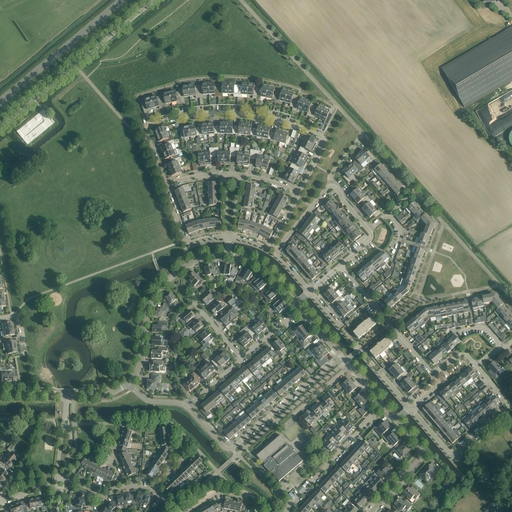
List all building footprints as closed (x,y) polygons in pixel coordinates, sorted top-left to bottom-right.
[(465,107),(511,79),(511,28),(442,69),(465,107)] [(209,94),(208,82),(203,82),(203,84),(202,84),(202,87),(199,87),(200,98),(203,98),(203,95),(209,94)] [(213,82),(208,82),(209,94),(215,94),(215,97),(219,97),(218,86),(215,86),(214,83),(213,83),(213,82)] [(228,94),(228,82),(223,82),(223,83),(222,83),(222,86),(218,86),(219,97),(222,97),(222,94),(228,94)] [(234,82),(228,82),(228,94),(234,94),(234,97),(238,97),(238,86),(235,86),(235,83),(233,83),(234,82)] [(247,95),(249,83),(244,82),(243,84),(242,84),(242,87),(238,86),(238,97),(241,97),(242,95),(247,95)] [(193,83),(188,84),(190,97),(196,96),(196,98),(200,98),(199,87),(195,88),(194,85),(193,85),(193,83)] [(254,83),(249,83),(247,95),(253,96),(253,99),(256,99),(258,89),(254,88),(255,85),(253,85),(254,83)] [(190,97),(188,84),(183,85),(183,87),(182,87),(183,90),(179,90),(179,93),(181,104),(185,103),(184,97),(190,97)] [(266,98),(269,86),(264,85),(263,87),(262,86),(262,89),(258,89),(256,99),(260,100),(261,97),(266,98)] [(274,87),(269,86),(266,98),(272,99),(272,102),(275,103),(278,92),(274,91),(274,89),(273,88),(274,87)] [(285,102),(288,91),(283,89),(283,91),(282,90),(281,93),(278,92),(275,103),(279,104),(279,101),(285,102)] [(174,90),(169,91),(172,103),(177,102),(178,104),(181,104),(179,93),(176,94),(175,91),(174,91),(174,90)] [(172,103),(169,91),(164,92),(164,94),(163,94),(164,97),(160,98),(163,108),(167,107),(166,104),(172,103)] [(293,92),(288,91),(285,102),(291,104),(290,107),(293,108),(296,100),(297,98),(293,96),(294,94),(293,93),(293,92)] [(489,136),(511,125),(511,99),(509,94),(476,109),(489,136)] [(154,95),(150,96),(153,108),(159,106),(160,109),(163,108),(160,98),(157,99),(156,96),(155,96),(154,95)] [(148,110),(153,108),(150,96),(145,98),(145,100),(144,100),(145,103),(141,104),(145,114),(149,113),(148,110)] [(303,111),(307,100),(302,98),(301,99),(300,99),(299,101),(296,100),(293,108),(292,111),(296,112),(297,109),(303,111)] [(311,101),(307,100),(303,111),(308,113),(307,116),(310,117),(314,107),(311,106),(312,103),(311,103),(311,101)] [(314,116),(320,118),(325,107),(321,105),(320,107),(319,106),(318,109),(314,107),(310,117),(313,119),(314,116)] [(330,109),(325,107),(320,118),(325,121),(324,123),(327,125),(332,116),(329,114),(330,111),(329,111),(330,109)] [(201,127),(198,128),(199,135),(202,135),(208,135),(207,122),(203,123),(203,124),(201,124),(201,127)] [(211,122),(207,122),(208,135),(214,134),(217,134),(217,126),(214,126),(214,123),(211,124),(211,122)] [(220,126),(217,126),(217,134),(220,134),(226,134),(226,122),(222,122),(222,123),(220,123),(220,126)] [(230,122),(226,122),(226,134),(232,134),(235,134),(236,127),(233,126),(233,123),(230,123),(230,122)] [(238,135),(244,135),(246,123),(242,122),(241,124),(239,124),(239,127),(236,127),(235,134),(238,134),(238,135)] [(250,123),(246,123),(244,135),(250,136),(253,136),(254,129),(251,128),(252,125),(249,125),(250,123)] [(192,124),(188,125),(190,137),(197,136),(196,136),(199,135),(198,128),(195,128),(195,125),(192,126),(192,124)] [(184,138),(190,137),(188,125),(184,125),(185,127),(182,128),(183,130),(180,131),(181,138),(184,138)] [(258,129),(254,129),(253,136),(256,137),(262,138),(265,126),(261,125),(260,127),(258,126),(258,129)] [(268,127),(265,126),(262,138),(268,139),(271,140),(273,132),(270,132),(270,129),(268,128),(268,127)] [(155,132),(153,133),(155,137),(167,133),(164,127),(154,131),(155,132)] [(276,133),(273,132),(271,140),(274,141),(279,142),(283,131),(279,129),(279,131),(277,130),(276,133)] [(287,132),(283,131),(279,142),(285,144),(288,145),(291,138),(288,137),(289,134),(286,133),(287,132)] [(167,133),(155,137),(157,142),(158,141),(159,143),(164,140),(165,140),(166,143),(165,143),(174,140),(172,135),(170,136),(169,132),(167,133)] [(307,136),(304,141),(315,147),(317,144),(315,143),(316,141),(307,136)] [(161,149),(160,150),(161,154),(173,150),(171,145),(175,143),(174,140),(165,143),(167,143),(168,145),(161,148),(161,149)] [(301,147),(300,150),(306,153),(308,150),(310,152),(311,150),(313,151),(315,147),(304,141),(301,147)] [(210,153),(204,153),(205,166),(210,165),(210,163),(211,163),(210,156),(214,156),(214,148),(209,149),(210,153)] [(218,148),(214,148),(214,156),(218,156),(218,163),(219,163),(219,164),(224,165),(224,152),(218,152),(218,148)] [(224,152),(224,165),(229,165),(229,163),(230,163),(230,156),(234,156),(234,148),(230,148),(230,152),(224,152)] [(234,148),(234,156),(238,156),(237,163),(238,163),(238,165),(243,166),(244,153),(239,153),(239,149),(234,148)] [(173,150),(161,154),(163,159),(165,159),(165,160),(171,158),(172,157),(173,160),(172,160),(180,157),(179,154),(178,154),(176,149),(173,150)] [(198,150),(193,151),(194,154),(194,158),(198,157),(199,165),(200,165),(200,166),(205,166),(204,153),(198,154),(198,150)] [(244,153),(243,166),(248,166),(248,165),(249,165),(250,159),(250,158),(254,158),(255,151),(252,150),(251,150),(250,154),(249,154),(249,151),(245,151),(244,153)] [(298,152),(295,158),(306,163),(308,160),(307,159),(308,157),(305,156),(306,153),(300,150),(298,152)] [(358,153),(359,154),(366,161),(368,164),(372,160),(373,160),(374,160),(376,159),(374,156),(374,157),(368,151),(366,153),(363,150),(362,151),(361,150),(358,153)] [(255,151),(254,158),(257,159),(256,166),(257,166),(256,168),(261,169),(264,157),(258,156),(259,152),(255,151)] [(355,156),(356,157),(355,158),(359,163),(357,165),(361,170),(364,168),(364,169),(364,168),(361,165),(366,161),(359,154),(358,153),(355,156)] [(264,157),(261,169),(266,170),(267,169),(268,169),(269,163),(269,162),(273,163),(274,160),(275,156),(271,155),(270,157),(265,156),(264,157)] [(168,166),(166,167),(168,172),(180,167),(182,166),(180,162),(182,161),(180,157),(172,160),(173,160),(174,163),(167,165),(168,166)] [(292,163),(291,166),(298,169),(299,167),(302,168),(303,166),(304,167),(306,163),(295,158),(292,163)] [(346,167),(347,168),(353,175),(356,173),(358,174),(360,173),(359,172),(361,170),(357,165),(357,166),(355,168),(351,164),(350,165),(349,164),(346,167)] [(374,170),(378,174),(385,168),(384,167),(384,168),(380,164),(374,170)] [(290,168),(287,174),(298,180),(299,176),(298,175),(299,173),(296,172),(298,169),(291,166),(290,168)] [(180,167),(168,172),(170,176),(171,176),(172,177),(182,173),(180,167)] [(353,175),(347,168),(346,167),(343,169),(344,170),(342,172),(346,176),(344,178),(348,183),(348,182),(350,180),(351,181),(349,179),(353,175)] [(385,168),(378,174),(382,178),(388,173),(385,170),(386,169),(385,168)] [(382,178),(386,183),(393,176),(392,175),(391,176),(388,173),(382,178)] [(298,180),(287,174),(284,179),(293,184),(294,182),(296,183),(298,180)] [(393,176),(386,183),(390,187),(396,181),(393,178),(394,177),(393,176)] [(390,187),(393,191),(400,185),(400,184),(399,185),(396,181),(390,187)] [(354,200),(361,193),(363,192),(357,185),(352,189),(354,192),(350,195),(354,200)] [(400,185),(393,191),(397,195),(404,190),(401,186),(400,185)] [(175,191),(177,197),(185,193),(183,188),(175,191)] [(177,197),(179,202),(187,199),(185,193),(177,197)] [(361,193),(354,200),(358,204),(362,201),(364,203),(371,197),(369,195),(365,198),(361,193)] [(288,198),(281,194),(278,199),(286,203),(288,198)] [(366,213),(367,212),(373,207),(369,203),(373,199),(371,197),(364,203),(366,205),(362,209),(366,213)] [(179,202),(181,207),(189,204),(187,199),(179,202)] [(283,208),(286,203),(278,199),(275,204),(283,208)] [(327,204),(326,203),(321,207),(324,211),(326,209),(328,211),(335,205),(331,201),(327,204)] [(408,208),(406,209),(410,214),(412,212),(419,206),(418,205),(417,206),(414,202),(413,203),(408,207),(408,208)] [(181,207),(183,213),(191,209),(189,204),(181,207)] [(283,208),(275,204),(273,209),(280,213),(283,208)] [(339,209),(335,205),(328,211),(332,215),(339,209)] [(419,206),(412,212),(415,216),(422,211),(419,207),(420,207),(419,206)] [(376,217),(381,213),(381,212),(379,210),(377,212),(373,207),(367,212),(366,213),(370,218),(374,214),(376,217)] [(277,219),(280,213),(273,209),(270,214),(277,219)] [(339,209),(332,215),(336,219),(342,214),(339,209)] [(318,210),(314,213),(320,218),(322,216),(318,210)] [(415,216),(413,218),(417,222),(419,221),(426,214),(425,214),(422,211),(415,216)] [(337,226),(346,218),(345,216),(343,213),(343,214),(342,214),(336,219),(333,221),(337,226)] [(426,214),(419,221),(421,219),(424,223),(429,218),(428,216),(426,215),(426,214)] [(313,215),(310,219),(317,225),(320,220),(313,215)] [(346,218),(337,226),(341,230),(343,228),(350,222),(346,218)] [(310,219),(306,224),(313,229),(315,231),(319,227),(317,225),(310,219)] [(194,232),(199,230),(197,222),(191,224),(194,232)] [(350,222),(343,228),(341,230),(344,234),(347,232),(353,227),(350,222)] [(189,234),(194,232),(191,224),(186,226),(189,234)] [(254,232),(259,234),(263,226),(257,224),(254,232)] [(306,224),(303,228),(309,234),(313,229),(306,224)] [(268,229),(263,226),(259,234),(264,237),(268,229)] [(353,227),(347,232),(351,237),(357,231),(353,227)] [(303,228),(299,233),(306,238),(307,240),(311,235),(309,234),(303,228)] [(273,232),(268,229),(264,237),(269,239),(273,232)] [(357,231),(351,237),(354,241),(361,235),(359,234),(360,233),(358,230),(357,231)] [(422,233),(420,239),(428,242),(429,240),(428,240),(429,236),(430,236),(429,236),(424,234),(422,233)] [(420,239),(418,244),(425,247),(427,243),(428,243),(428,242),(420,239)] [(296,249),(295,247),(297,245),(293,240),(288,244),(290,246),(286,250),(288,252),(287,253),(289,255),(296,249)] [(341,253),(345,249),(338,241),(334,245),(335,246),(341,253)] [(337,256),(341,253),(335,246),(331,250),(337,256)] [(416,248),(414,253),(422,256),(424,250),(419,249),(416,248)] [(296,249),(289,255),(293,259),(302,251),(301,249),(298,251),(296,249)] [(331,250),(327,253),(332,260),(337,256),(331,250)] [(302,251),(293,259),(297,263),(306,255),(302,251)] [(332,260),(327,253),(325,251),(320,255),(328,264),(332,260)] [(383,251),(378,255),(384,262),(388,258),(386,256),(384,253),(383,252),(383,251)] [(411,252),(409,257),(412,259),(420,261),(422,256),(414,253),(411,252)] [(306,255),(297,263),(301,267),(307,262),(310,259),(306,255)] [(378,255),(374,259),(381,267),(381,268),(382,268),(386,264),(384,262),(378,255)] [(374,259),(370,263),(375,269),(377,271),(381,267),(374,259)] [(412,259),(410,264),(418,267),(420,261),(412,259)] [(301,267),(304,272),(311,266),(307,262),(301,267)] [(304,272),(308,276),(315,270),(318,268),(314,263),(311,266),(304,272)] [(370,263),(365,266),(371,273),(375,269),(370,263)] [(405,267),(405,268),(409,269),(417,272),(418,267),(410,264),(409,267),(405,267)] [(234,279),(236,275),(238,271),(233,269),(231,269),(231,266),(225,265),(224,275),(229,276),(229,278),(234,279)] [(214,277),(220,275),(218,267),(212,268),(212,266),(205,267),(207,276),(213,275),(214,277)] [(365,266),(361,270),(366,277),(369,279),(373,276),(371,273),(365,266)] [(405,268),(403,273),(407,275),(415,277),(417,272),(409,269),(405,268)] [(239,272),(237,279),(240,281),(242,278),(247,281),(249,277),(250,277),(250,276),(250,275),(252,273),(247,269),(243,274),(239,272)] [(315,270),(308,276),(312,280),(321,272),(319,270),(316,272),(315,270)] [(361,270),(356,274),(357,275),(358,276),(362,280),(364,283),(369,279),(366,277),(361,270)] [(200,274),(197,276),(194,273),(189,277),(191,279),(189,280),(191,283),(193,286),(193,285),(194,286),(198,282),(200,284),(205,280),(203,278),(200,274)] [(403,273),(401,279),(402,279),(406,281),(412,283),(413,283),(415,277),(407,275),(403,273)] [(260,290),(263,288),(267,285),(261,278),(257,281),(255,278),(249,283),(254,288),(256,286),(260,290)] [(402,279),(400,285),(404,287),(409,291),(412,283),(406,281),(402,279)] [(324,295),(328,299),(336,293),(332,289),(334,287),(331,285),(326,289),(328,291),(324,295)] [(397,291),(400,294),(403,298),(403,297),(402,297),(409,291),(404,287),(398,292),(397,291)] [(206,305),(210,302),(214,299),(210,294),(212,292),(209,289),(202,295),(204,297),(201,299),(206,305)] [(277,295),(272,289),(269,291),(267,289),(263,292),(261,294),(266,300),(265,300),(268,304),(272,301),(271,300),(277,295)] [(395,289),(391,293),(398,301),(403,298),(400,294),(397,291),(395,289)] [(336,300),(338,303),(343,298),(341,296),(342,295),(338,291),(336,293),(328,299),(332,304),(336,300)] [(164,302),(168,306),(170,309),(171,308),(175,305),(173,302),(176,300),(170,293),(165,298),(167,300),(164,302)] [(391,293),(387,297),(389,298),(394,305),(398,301),(391,293)] [(491,296),(487,296),(489,303),(492,302),(495,296),(495,294),(493,294),(490,295),(491,296)] [(230,305),(235,301),(231,297),(226,301),(230,305)] [(344,298),(343,298),(338,303),(340,305),(336,309),(340,313),(350,304),(344,298)] [(389,298),(384,302),(388,307),(390,309),(394,305),(389,298)] [(215,315),(219,312),(223,308),(219,303),(222,301),(219,299),(216,301),(217,303),(210,309),(215,315)] [(287,307),(282,300),(281,300),(279,302),(277,299),(270,305),(272,307),(273,307),(273,306),(275,308),(274,309),(274,310),(275,312),(277,312),(278,311),(279,313),(287,307)] [(500,301),(495,305),(498,309),(496,311),(503,305),(503,304),(502,303),(500,301)] [(161,311),(160,311),(158,310),(155,316),(161,318),(163,316),(165,317),(169,309),(164,303),(161,311)] [(349,318),(350,316),(352,314),(354,313),(356,311),(350,304),(340,313),(344,318),(347,315),(349,318)] [(496,311),(494,312),(498,317),(506,310),(503,306),(504,305),(503,305),(496,311)] [(222,315),(221,315),(222,316),(219,318),(219,320),(220,321),(222,321),(224,324),(228,320),(230,322),(234,319),(236,317),(239,314),(232,307),(222,315)] [(425,310),(429,319),(435,317),(434,308),(425,310)] [(176,317),(176,322),(182,317),(187,323),(195,316),(190,310),(184,315),(182,312),(178,315),(176,317)] [(418,315),(425,324),(423,320),(425,323),(430,319),(429,319),(425,310),(418,315)] [(506,310),(498,317),(502,321),(511,313),(510,312),(509,313),(506,310)] [(502,321),(500,322),(504,326),(507,324),(511,319),(511,316),(511,315),(511,314),(511,313),(502,321)] [(255,324),(262,332),(267,328),(265,325),(267,324),(260,315),(257,318),(259,321),(255,324)] [(413,319),(419,325),(421,327),(425,324),(418,315),(413,319)] [(374,324),(375,323),(370,318),(366,321),(371,327),(372,328),(375,326),(374,324)] [(419,325),(413,319),(409,322),(415,329),(419,325)] [(188,324),(186,326),(190,330),(193,328),(196,331),(203,326),(202,324),(198,320),(194,324),(192,321),(188,324)] [(4,331),(14,329),(13,323),(12,323),(8,324),(7,324),(6,321),(0,322),(0,324),(0,323),(0,329),(1,329),(2,331),(4,331)] [(368,331),(372,328),(371,327),(366,321),(361,325),(368,332),(369,332),(368,331)] [(413,332),(412,331),(415,329),(409,322),(409,323),(408,322),(406,324),(406,325),(405,326),(411,334),(413,332)] [(167,323),(165,323),(160,323),(160,326),(153,326),(153,329),(153,333),(162,333),(162,330),(164,330),(164,329),(166,329),(167,323)] [(258,335),(262,332),(255,324),(251,328),(248,325),(246,327),(253,335),(256,333),(257,335),(258,335)] [(290,331),(293,335),(294,337),(297,334),(299,337),(307,330),(303,325),(300,328),(297,325),(290,331)] [(367,333),(368,332),(361,325),(357,329),(363,336),(366,333),(367,333)] [(251,337),(253,335),(246,327),(239,332),(242,335),(249,343),(253,339),(251,337)] [(15,335),(14,329),(4,331),(5,336),(2,336),(3,340),(9,339),(9,336),(11,336),(14,335),(15,335)] [(357,329),(353,333),(358,338),(359,337),(360,338),(363,336),(357,329)] [(206,330),(203,333),(199,336),(203,341),(201,343),(204,346),(208,342),(210,341),(209,341),(211,339),(209,337),(211,335),(206,330)] [(307,330),(299,337),(296,339),(303,348),(311,341),(309,338),(312,336),(307,330)] [(448,337),(456,346),(460,342),(453,333),(448,337)] [(155,340),(153,340),(152,340),(151,342),(152,343),(152,345),(155,345),(155,346),(160,346),(161,346),(161,342),(164,342),(165,335),(156,335),(155,340)] [(242,335),(236,340),(240,344),(241,343),(244,347),(249,343),(242,335)] [(444,341),(446,343),(451,349),(456,346),(448,337),(444,341)] [(386,338),(383,341),(389,348),(388,348),(393,344),(388,338),(387,340),(386,338)] [(10,342),(9,339),(3,340),(4,344),(6,343),(7,348),(17,347),(16,341),(15,341),(12,342),(11,341),(10,342)] [(285,347),(282,343),(279,340),(273,344),(278,350),(276,352),(279,355),(281,358),(283,356),(280,352),(285,347)] [(379,343),(378,344),(384,352),(389,348),(383,341),(380,344),(379,343)] [(444,341),(440,344),(447,353),(451,349),(446,343),(444,341)] [(380,356),(384,352),(378,344),(377,345),(377,346),(374,348),(380,356)] [(443,357),(447,353),(440,344),(439,344),(435,347),(437,350),(443,357)] [(321,346),(320,346),(319,345),(315,348),(313,345),(306,351),(311,356),(312,355),(314,358),(324,349),(323,349),(323,348),(321,346)] [(17,347),(7,348),(8,353),(5,354),(6,358),(12,357),(12,354),(14,354),(14,353),(18,353),(17,352),(18,352),(17,347)] [(273,353),(272,351),(268,347),(266,350),(264,352),(270,359),(273,356),(275,358),(279,356),(275,351),(273,353)] [(168,349),(158,348),(158,351),(152,351),(151,359),(162,359),(162,355),(166,356),(166,352),(167,352),(168,349)] [(227,355),(228,354),(222,348),(217,353),(219,355),(225,363),(230,359),(229,358),(227,355)] [(380,356),(374,348),(371,351),(372,352),(371,353),(375,359),(380,355),(380,356)] [(318,364),(321,368),(328,362),(324,358),(327,355),(326,353),(326,352),(324,349),(314,358),(316,360),(315,361),(318,364)] [(437,350),(433,354),(438,360),(443,357),(437,350)] [(438,360),(433,354),(430,351),(424,356),(431,363),(432,362),(434,364),(436,363),(436,364),(439,361),(438,361),(438,360)] [(260,355),(266,362),(270,359),(264,352),(262,354),(262,353),(260,355)] [(211,361),(213,363),(216,367),(219,365),(221,367),(225,363),(219,355),(211,361)] [(256,359),(262,366),(266,362),(260,355),(257,357),(258,358),(256,359)] [(251,362),(257,370),(262,366),(256,359),(254,361),(253,360),(251,362)] [(215,370),(212,366),(209,363),(206,360),(204,362),(206,365),(203,367),(210,376),(214,373),(213,372),(215,370)] [(389,370),(393,375),(400,368),(402,367),(396,360),(395,361),(393,362),(391,364),(393,367),(389,370)] [(150,372),(156,372),(158,372),(158,371),(162,371),(162,367),(163,367),(163,361),(153,361),(153,366),(150,366),(150,372)] [(257,370),(251,362),(249,364),(249,365),(247,367),(255,376),(259,372),(257,370)] [(498,372),(501,369),(498,365),(497,366),(494,362),(488,367),(491,370),(488,372),(495,379),(500,375),(498,372)] [(210,376),(203,367),(200,363),(192,369),(199,377),(201,375),(204,379),(206,378),(207,379),(210,376)] [(253,376),(245,367),(243,369),(243,368),(240,370),(247,378),(248,379),(253,376)] [(300,367),(296,371),(301,377),(306,374),(300,367)] [(401,376),(403,378),(408,374),(406,371),(404,373),(400,368),(393,375),(397,379),(401,376)] [(466,372),(471,378),(473,381),(478,377),(470,368),(466,372)] [(8,370),(7,383),(13,383),(14,377),(18,377),(17,370),(8,370)] [(238,373),(236,374),(242,381),(247,378),(240,370),(238,372),(238,373)] [(296,371),(291,374),(297,381),(301,377),(296,371)] [(401,384),(405,388),(412,382),(410,379),(413,374),(411,371),(408,374),(403,378),(405,380),(401,384)] [(192,379),(189,381),(195,389),(199,386),(198,385),(200,383),(198,381),(200,379),(197,376),(194,372),(190,376),(192,379)] [(471,378),(466,372),(461,375),(467,382),(471,378)] [(242,381),(236,374),(234,376),(232,378),(238,385),(242,381)] [(291,374),(287,378),(293,385),(297,381),(291,374)] [(159,383),(160,375),(152,375),(152,381),(148,381),(148,390),(151,390),(151,391),(153,393),(155,391),(155,390),(157,390),(157,383),(159,383)] [(467,382),(461,375),(457,379),(463,386),(467,382)] [(234,389),(235,391),(240,387),(238,385),(232,378),(229,380),(230,380),(228,382),(234,389)] [(287,378),(283,382),(288,389),(293,385),(287,378)] [(335,386),(339,390),(343,387),(345,390),(353,384),(350,381),(349,381),(348,382),(344,378),(335,386)] [(463,386),(457,379),(453,383),(458,390),(463,386)] [(192,392),(195,389),(189,381),(186,383),(184,381),(180,385),(182,388),(185,392),(188,390),(190,392),(191,391),(192,392)] [(235,391),(234,389),(228,382),(226,384),(225,383),(223,385),(229,392),(232,395),(236,392),(235,391)] [(283,382),(278,385),(284,392),(288,389),(283,382)] [(414,384),(412,382),(405,388),(408,393),(413,389),(415,392),(420,387),(418,385),(417,386),(416,384),(415,384),(414,385),(414,384)] [(458,390),(453,383),(448,387),(454,393),(458,390)] [(355,395),(357,393),(354,389),(355,387),(355,386),(353,384),(345,390),(348,393),(345,395),(349,400),(355,395)] [(221,388),(219,389),(225,396),(229,392),(223,385),(221,387),(221,388)] [(284,392),(278,385),(274,389),(280,396),(284,392)] [(448,387),(444,390),(450,397),(454,393),(448,387)] [(273,400),(278,396),(272,389),(268,393),(273,400)] [(444,390),(440,394),(445,401),(450,397),(444,390)] [(216,392),(214,394),(220,402),(224,398),(222,395),(219,391),(216,393),(216,392)] [(268,393),(263,397),(269,404),(273,400),(268,393)] [(356,402),(359,405),(366,399),(361,393),(357,397),(355,395),(349,400),(353,405),(356,402)] [(210,399),(216,406),(220,402),(214,394),(211,396),(212,397),(210,399)] [(324,402),(322,404),(328,411),(331,409),(331,408),(334,405),(333,403),(327,396),(323,400),(324,402)] [(494,396),(490,400),(496,406),(500,403),(494,396)] [(263,397),(259,401),(265,408),(269,404),(263,397)] [(207,400),(205,402),(211,409),(216,406),(210,399),(208,400),(207,400)] [(361,414),(363,416),(368,411),(366,408),(370,404),(366,399),(359,405),(362,408),(358,411),(361,414)] [(490,400),(486,404),(491,410),(496,406),(490,400)] [(259,401),(255,404),(260,411),(265,408),(259,401)] [(422,409),(426,413),(435,406),(431,401),(422,409)] [(479,404),(479,405),(481,407),(487,414),(491,410),(486,404),(483,401),(479,404)] [(209,412),(211,409),(205,402),(203,404),(201,406),(203,408),(201,410),(207,418),(211,414),(209,412)] [(328,411),(322,404),(320,405),(318,403),(315,406),(322,415),(326,413),(328,411)] [(255,404),(250,408),(256,415),(260,411),(255,404)] [(313,411),(311,413),(317,421),(320,419),(319,418),(322,415),(315,406),(311,409),(313,411)] [(426,413),(430,418),(439,410),(435,406),(426,413)] [(481,407),(477,411),(483,418),(487,414),(481,407)] [(250,408),(246,412),(252,419),(256,415),(250,408)] [(430,418),(433,422),(443,414),(439,410),(430,418)] [(477,411),(473,415),(478,421),(483,418),(477,411)] [(311,425),(314,422),(315,423),(317,421),(311,413),(308,415),(307,413),(302,417),(308,424),(309,423),(311,425)] [(245,414),(241,417),(247,424),(251,420),(245,414)] [(433,422),(437,426),(444,421),(442,419),(443,417),(444,416),(443,414),(433,422)] [(473,415),(468,418),(474,425),(478,421),(473,415)] [(466,416),(462,420),(470,429),(474,425),(468,418),(466,416)] [(241,417),(237,421),(242,428),(247,424),(241,417)] [(353,424),(348,419),(346,421),(344,420),(341,423),(340,423),(338,425),(345,432),(347,429),(349,431),(353,427),(352,426),(353,424)] [(242,428),(237,421),(232,425),(238,432),(242,428)] [(383,423),(381,421),(373,428),(380,436),(383,434),(391,428),(385,422),(383,423)] [(437,426),(441,431),(450,423),(449,421),(447,422),(445,422),(444,421),(437,426)] [(450,423),(441,431),(445,435),(451,429),(454,427),(450,423)] [(232,425),(228,429),(234,435),(238,432),(232,425)] [(343,434),(345,432),(338,425),(336,427),(336,428),(333,431),(342,439),(345,436),(343,434)] [(220,427),(217,430),(224,437),(226,435),(229,439),(234,435),(228,429),(224,432),(220,427)] [(123,434),(131,437),(133,431),(124,429),(123,434)] [(456,429),(454,431),(453,431),(451,429),(445,435),(448,439),(458,431),(456,429)] [(339,442),(342,439),(333,431),(330,434),(328,436),(335,443),(337,440),(339,442)] [(448,439),(452,444),(461,437),(458,434),(459,433),(458,431),(448,439)] [(394,446),(397,443),(401,440),(395,432),(392,434),(390,432),(383,438),(388,443),(390,441),(394,446)] [(123,434),(121,440),(129,442),(131,437),(123,434)] [(281,435),(277,439),(276,438),(276,437),(274,439),(271,442),(272,442),(273,443),(265,449),(264,448),(265,448),(264,447),(261,450),(259,452),(260,452),(261,453),(257,456),(262,463),(263,462),(265,465),(264,466),(270,473),(272,472),(274,475),(273,475),(279,482),(283,479),(284,480),(283,480),(284,480),(286,478),(289,476),(288,475),(288,476),(287,475),(295,468),(295,469),(295,470),(297,468),(300,466),(300,465),(299,465),(303,461),(297,455),(293,451),(294,450),(291,446),(290,447),(286,442),(281,435)] [(326,438),(326,439),(323,442),(325,444),(324,445),(331,451),(335,447),(333,445),(335,443),(328,436),(326,438)] [(163,446),(163,448),(170,450),(169,445),(171,445),(170,439),(161,440),(162,446),(163,446)] [(120,446),(119,450),(126,450),(127,448),(129,442),(121,440),(119,445),(120,446)] [(363,441),(359,445),(366,451),(370,447),(363,441)] [(397,447),(393,451),(400,459),(403,456),(403,457),(410,450),(405,444),(403,446),(401,444),(397,447)] [(359,445),(355,449),(362,455),(366,451),(359,445)] [(10,452),(6,457),(13,463),(17,459),(13,455),(16,452),(12,449),(11,450),(9,448),(7,450),(10,452)] [(158,452),(157,454),(165,460),(168,455),(167,454),(170,450),(163,448),(162,450),(161,450),(159,453),(158,452)] [(362,455),(355,449),(352,454),(358,459),(362,455)] [(126,450),(119,450),(121,455),(120,455),(122,461),(131,456),(130,454),(129,455),(127,452),(126,450)] [(157,456),(155,459),(162,464),(165,460),(157,454),(155,456),(157,456)] [(352,454),(348,458),(354,464),(358,459),(352,454)] [(197,455),(193,459),(199,465),(203,461),(197,455)] [(123,466),(132,462),(131,459),(132,458),(131,456),(122,461),(124,466),(123,466)] [(0,463),(0,464),(2,465),(4,463),(10,468),(13,463),(6,457),(2,461),(0,459),(0,463)] [(354,464),(348,458),(344,462),(350,468),(354,464)] [(81,467),(86,469),(90,461),(84,459),(81,467)] [(155,459),(151,464),(160,470),(159,469),(162,464),(155,459)] [(193,459),(188,463),(195,470),(196,470),(195,469),(199,465),(193,459)] [(90,473),(95,464),(90,461),(86,469),(91,472),(90,473)] [(123,466),(126,472),(133,468),(131,463),(132,462),(123,466)] [(344,462),(340,466),(346,472),(350,468),(344,462)] [(189,464),(185,468),(191,474),(195,470),(188,463),(189,464)] [(420,475),(426,481),(430,477),(431,478),(439,470),(432,463),(429,466),(429,465),(422,472),(422,471),(419,474),(420,475)] [(5,468),(2,465),(0,464),(0,467),(1,468),(0,470),(0,474),(5,479),(9,475),(3,470),(5,468)] [(93,476),(95,477),(99,467),(94,465),(95,464),(90,473),(94,474),(93,476)] [(152,465),(149,469),(156,474),(160,470),(151,464),(152,465)] [(101,478),(104,470),(99,467),(95,477),(97,478),(98,476),(101,478)] [(338,467),(334,471),(340,477),(344,473),(338,467)] [(389,470),(386,467),(383,471),(381,469),(376,474),(383,479),(385,477),(387,479),(389,477),(390,478),(392,476),(391,475),(391,474),(388,472),(389,470)] [(128,477),(136,473),(133,468),(126,472),(128,477)] [(185,468),(181,472),(187,478),(191,474),(185,468)] [(156,474),(149,469),(146,474),(153,479),(156,474)] [(103,481),(105,481),(110,471),(108,470),(108,471),(104,470),(101,478),(104,479),(103,481)] [(112,472),(110,471),(105,481),(107,482),(108,481),(111,483),(111,482),(114,484),(117,478),(114,476),(115,475),(112,473),(112,472)] [(334,471),(330,475),(337,481),(340,477),(334,471)] [(181,472),(177,476),(183,482),(187,478),(181,472)] [(370,478),(373,481),(381,488),(382,487),(381,486),(383,483),(374,474),(370,478)] [(330,475),(326,479),(333,485),(337,481),(330,475)] [(179,486),(183,482),(177,476),(173,480),(172,479),(179,486)] [(370,478),(366,482),(375,491),(378,488),(379,489),(381,488),(373,481),(370,478)] [(172,479),(168,483),(174,489),(178,485),(179,486),(172,479)] [(326,479),(323,484),(329,489),(333,485),(326,479)] [(366,482),(362,487),(373,496),(374,495),(373,494),(375,491),(366,482)] [(174,489),(168,483),(164,487),(170,493),(174,489)] [(325,494),(329,489),(323,484),(319,488),(322,491),(325,494)] [(362,487),(358,491),(368,499),(370,497),(372,498),(373,496),(362,487)] [(415,500),(420,494),(412,487),(410,489),(408,487),(403,493),(408,498),(407,498),(410,501),(413,498),(415,500)] [(77,495),(76,498),(87,502),(88,499),(87,499),(88,496),(89,497),(90,493),(87,492),(87,493),(86,492),(86,491),(81,489),(80,493),(81,493),(80,496),(77,495)] [(318,490),(314,494),(321,500),(325,496),(318,490)] [(134,495),(133,501),(141,504),(145,493),(140,491),(138,496),(134,495)] [(355,495),(358,498),(365,505),(366,503),(365,502),(368,499),(358,491),(355,495)] [(126,494),(126,493),(123,494),(125,505),(128,505),(127,502),(133,501),(134,495),(133,495),(131,495),(131,493),(126,494)] [(145,493),(141,504),(147,506),(148,503),(150,504),(155,497),(154,496),(145,493)] [(114,503),(116,507),(125,505),(123,494),(120,494),(120,497),(117,497),(118,500),(115,501),(116,502),(114,503)] [(314,494),(310,498),(317,504),(321,500),(314,494)] [(41,507),(42,511),(47,510),(45,500),(40,500),(40,497),(34,498),(36,508),(41,507)] [(153,511),(155,511),(156,511),(163,505),(161,503),(160,504),(157,500),(157,499),(155,497),(150,504),(154,509),(152,510),(153,511)] [(32,511),(32,509),(36,508),(34,498),(28,499),(30,507),(26,507),(27,511),(32,511)] [(77,502),(75,507),(70,506),(71,505),(66,503),(64,508),(65,508),(81,509),(83,504),(86,505),(87,502),(76,498),(75,500),(75,501),(77,502)] [(310,498),(306,503),(313,508),(317,504),(310,498)] [(364,506),(365,505),(358,498),(354,502),(356,504),(360,508),(363,505),(364,506)] [(406,511),(412,506),(406,500),(404,502),(400,498),(394,504),(398,508),(398,509),(400,511),(401,511),(402,511),(406,511)] [(220,509),(222,507),(221,500),(216,503),(216,502),(211,505),(215,511),(217,511),(220,509)] [(225,501),(221,500),(222,507),(224,508),(224,509),(230,510),(231,501),(226,500),(225,501)] [(344,507),(347,509),(350,511),(356,511),(357,511),(351,505),(352,504),(349,501),(344,507)] [(19,502),(14,504),(17,511),(21,511),(27,511),(26,507),(22,509),(19,502)] [(116,507),(114,503),(112,502),(108,505),(106,503),(104,505),(109,511),(113,511),(112,510),(116,507)] [(164,511),(171,506),(168,502),(164,506),(163,505),(156,511),(164,511)] [(240,511),(241,511),(243,511),(245,506),(242,505),(243,504),(237,502),(235,511),(239,511),(240,511)] [(306,503),(303,507),(308,511),(309,511),(313,508),(306,503)]
